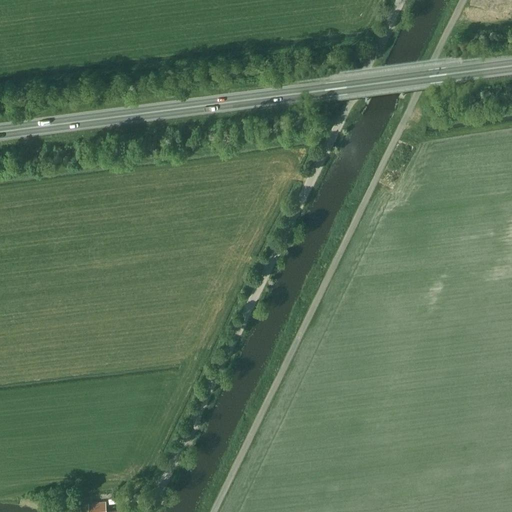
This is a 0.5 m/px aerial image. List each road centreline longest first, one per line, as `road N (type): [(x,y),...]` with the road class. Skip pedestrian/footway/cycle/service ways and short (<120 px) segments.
road 1 (unclassified): [(212,511),(463,0)]
road 2 (unclassified): [(149,511),(400,0)]
road 3 (trunk): [(0,131),(511,67)]
